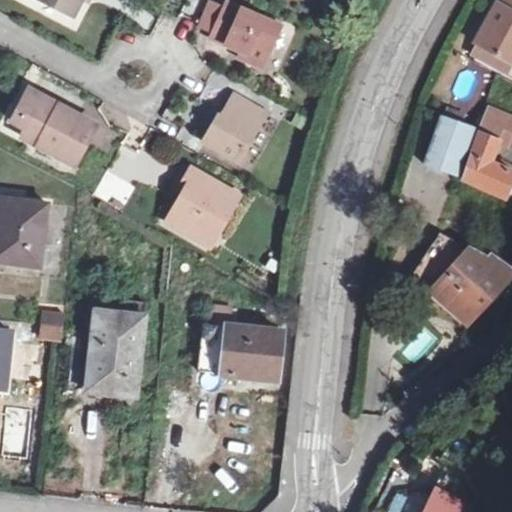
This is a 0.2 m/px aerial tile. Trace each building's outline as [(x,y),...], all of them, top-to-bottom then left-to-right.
[(73,15),(80,0),(36,0),(37,0),(42,0),(49,3),(73,15)] [(511,0),(501,0),(496,10),(493,9),(477,40),(479,41),(511,58),(511,0)] [(221,41),(238,49),(264,61),(280,26),(226,1),(211,37),(221,41)] [(508,69),(511,62),(511,58),(479,41),(473,51),(508,69)] [(262,68),(264,61),(238,49),(235,56),(262,68)] [(41,135),(37,144),(76,164),(95,126),(86,121),(29,91),(14,121),(27,128),(41,135)] [(204,140),(239,160),(265,113),(233,95),(216,125),(213,124),(209,132),(204,140)] [(450,109),(447,116),(462,122),(464,116),(450,109)] [(487,109),(464,180),(504,199),(511,179),(511,171),(489,163),(497,141),(502,144),(511,117),(487,109)] [(436,132),(466,146),(473,128),(462,122),(447,116),(442,114),(436,132)] [(23,137),(37,144),(41,135),(27,128),(23,137)] [(466,146),(436,132),(423,162),(453,175),(466,146)] [(167,219),(202,239),(210,225),(220,230),(240,194),(191,166),(187,172),(182,182),(186,185),(167,219)] [(0,256),(30,260),(37,200),(0,196),(0,256)] [(210,225),(202,239),(212,245),(220,230),(210,225)] [(467,322),(509,274),(487,261),(483,266),(441,240),(417,265),(411,272),(467,322)] [(204,305),(203,323),(226,323),(227,306),(204,305)] [(96,388),(104,389),(105,381),(124,382),(133,313),(86,309),(77,385),(96,388)] [(42,310),(36,339),(58,343),(64,314),(42,310)] [(217,371),(266,377),(271,331),(193,323),(188,368),(217,371)] [(123,392),(124,382),(105,381),(104,389),(123,392)] [(511,445),(511,444),(511,429),(497,424),(492,438),(511,445)] [(433,511),(446,489),(436,484),(421,511),(433,511)] [(475,511),(479,505),(446,489),(433,511),(475,511)]
